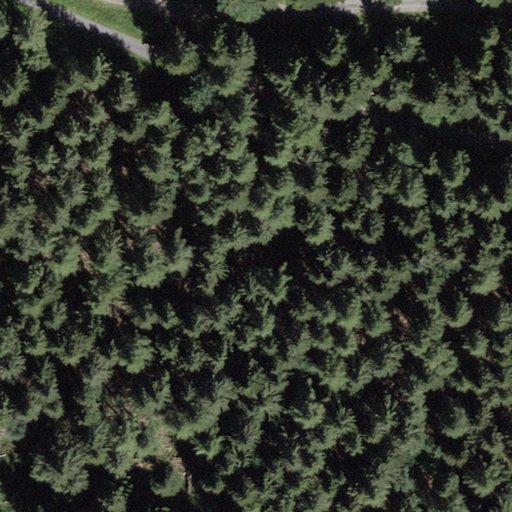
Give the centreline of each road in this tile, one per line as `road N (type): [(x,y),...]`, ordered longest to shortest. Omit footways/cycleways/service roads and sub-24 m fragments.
road 1 (unclassified): [(511,149),(376,117),(8,0)]
road 2 (unclassified): [(115,0),(227,17),(511,5)]
